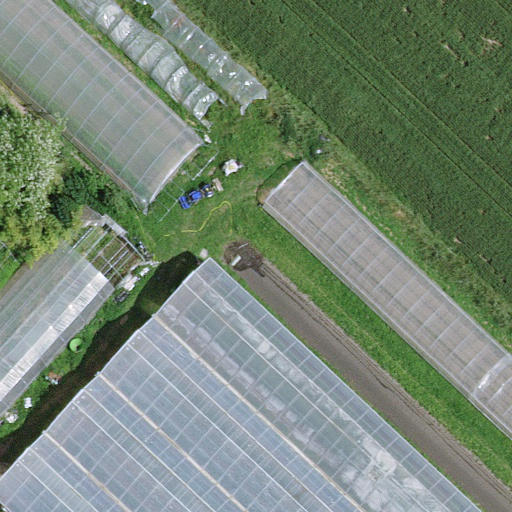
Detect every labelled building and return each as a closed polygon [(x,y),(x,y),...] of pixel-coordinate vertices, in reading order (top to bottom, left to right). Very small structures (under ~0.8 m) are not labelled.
[(207,141),(50,0),(0,0),(0,80),(144,211),(207,141)] [(363,287),(403,247),(306,151),(266,191),(363,287)] [(0,413),(143,256),(82,202),(0,292),(0,413)] [(0,266),(14,252),(0,238),(0,266)] [(155,320),(359,511),(478,511),(211,260),(155,320)] [(359,511),(155,320),(99,379),(241,511),(359,511)] [(241,511),(99,379),(43,438),(122,511),(241,511)] [(122,511),(43,438),(0,483),(0,508),(4,511),(122,511)]
